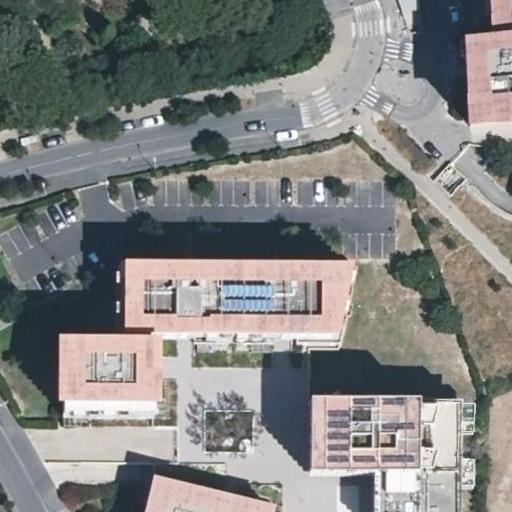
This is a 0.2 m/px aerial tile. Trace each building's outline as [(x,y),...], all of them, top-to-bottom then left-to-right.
[(422,33),(419,0),(397,0),(409,34),(422,33)] [(511,0),(489,0),(493,43),(463,46),(468,124),(511,122),(511,0)] [(187,266),(120,266),(118,343),(65,343),(65,418),(155,419),(155,377),(155,367),(155,356),(155,338),(177,339),(185,339),(195,339),(195,344),(273,345),(273,340),(279,340),(292,340),(296,340),(297,345),(302,345),(309,345),(340,345),(356,267),(282,267),(187,266)] [(0,329),(17,320),(0,289),(0,329)] [(415,405),(310,404),(310,410),(310,476),(374,477),(373,511),(459,511),(460,405),(415,405)] [(273,511),(274,511),(239,503),(237,510),(225,507),(227,500),(206,494),(203,506),(184,501),(187,490),(155,482),(147,511),(273,511)] [(206,494),(187,490),(184,501),(203,506),(206,494)] [(233,501),(227,500),(225,507),(237,510),(239,503),(233,501)]
